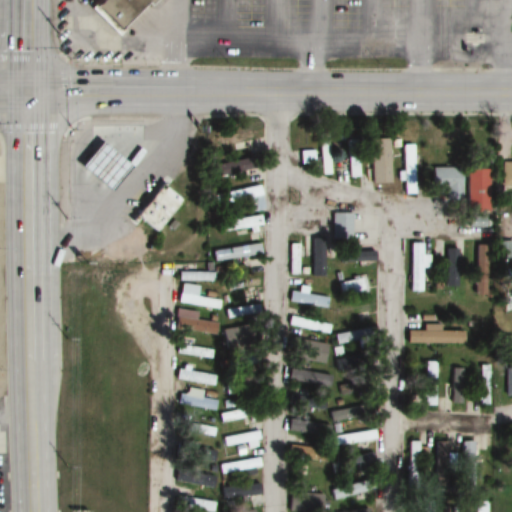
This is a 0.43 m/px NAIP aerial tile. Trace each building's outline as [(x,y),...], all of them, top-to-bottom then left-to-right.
[(157,0),(146,11),(141,6),(113,34),(87,8),(95,0),(157,0)] [(205,138),(207,149),(254,142),(252,131),(205,138)] [(327,139),(318,139),(318,176),(327,176),(327,139)] [(346,139),(346,163),(342,163),(342,181),(357,181),(357,139),(346,139)] [(370,184),(389,184),(389,140),(370,140),(370,184)] [(96,142),(125,166),(104,192),(75,167),(96,142)] [(400,187),(412,187),(412,145),(400,145),(400,187)] [(299,165),(312,164),(312,151),(298,151),(299,165)] [(225,163),(228,177),(251,171),(247,157),(225,163)] [(500,187),(511,187),(511,162),(500,162),(500,187)] [(459,168),(429,168),(429,190),(445,190),(445,201),(459,201),(459,168)] [(486,169),(465,169),(465,214),(486,214),(486,169)] [(156,188),(176,204),(153,232),(133,215),(156,188)] [(262,210),(258,188),(224,193),(225,202),(244,199),(246,213),(262,210)] [(330,214),(330,239),(351,239),(351,214),(330,214)] [(260,231),(260,220),(223,220),(223,231),(260,231)] [(259,254),(257,244),(211,253),(213,263),(259,254)] [(420,269),(425,269),(425,256),(420,256),(420,244),(408,244),(408,293),(420,293),(420,269)] [(296,245),(288,245),(288,275),(296,275),(296,245)] [(444,289),(454,289),(454,258),(461,258),(461,245),(444,245),(444,289)] [(474,296),(487,296),(487,246),(474,246),(474,296)] [(212,281),(212,272),(178,272),(178,281),(212,281)] [(261,287),(259,278),(220,285),(221,293),(261,287)] [(363,293),(361,279),(337,283),(340,297),(363,293)] [(197,287),(180,284),(177,304),(217,310),(219,301),(196,297),(197,287)] [(288,304),(325,308),(326,296),(289,292),(288,304)] [(225,308),(225,317),(258,316),(258,307),(225,308)] [(182,335),(215,334),(214,322),(195,323),(194,313),(181,314),(182,335)] [(326,334),(328,326),(290,316),(288,324),(326,334)] [(461,345),(460,332),(438,332),(438,325),(420,325),(420,331),(408,331),(408,345),(461,345)] [(252,329),(222,329),(222,342),(252,342),(252,329)] [(276,340),(287,339),(286,332),(275,333),(276,340)] [(511,336),(503,337),(504,397),(511,396),(511,336)] [(325,347),(298,337),(292,355),(319,365),(325,347)] [(210,358),(211,349),(180,346),(179,355),(210,358)] [(335,371),(359,371),(359,359),(335,359),(335,371)] [(422,405),(434,405),(434,362),(422,362),(422,405)] [(486,406),(486,365),(477,365),(477,406),(486,406)] [(212,385),(213,376),(178,370),(176,379),(212,385)] [(291,373),(290,386),(328,386),(328,373),(291,373)] [(445,383),(445,402),(459,402),(459,383),(445,383)] [(179,391),(176,404),(213,410),(214,402),(199,399),(199,394),(179,391)] [(346,410),(332,412),(333,421),(348,419),(346,410)] [(220,420),(236,420),(236,412),(220,412),(220,420)] [(213,428),(181,422),(180,430),(211,437),(213,428)] [(222,439),(224,447),(244,442),(246,450),(259,447),(256,431),(222,439)] [(347,436),(334,436),(334,445),(347,445),(347,436)] [(407,489),(419,489),(418,441),(406,442),(407,489)] [(434,483),(445,483),(445,441),(434,441),(434,483)] [(472,491),(472,442),(460,442),(460,491),(472,491)] [(318,448),(289,448),(288,458),(317,459),(318,448)] [(210,452),(185,452),(185,460),(210,460),(210,452)] [(242,471),(243,475),(260,471),(257,458),(218,466),(220,475),(242,471)] [(214,477),(189,477),(189,487),(214,487),(214,477)] [(355,482),(328,487),(331,500),(358,494),(355,482)] [(258,496),(255,483),(222,491),(224,501),(241,497),(242,500),(258,496)] [(287,511),(320,511),(321,494),(288,494),(287,511)] [(176,507),(200,511),(211,511),(213,504),(178,497),(176,507)] [(420,501),(419,511),(432,511),(433,501),(420,501)] [(474,501),(473,511),(484,511),(485,501),(474,501)]
